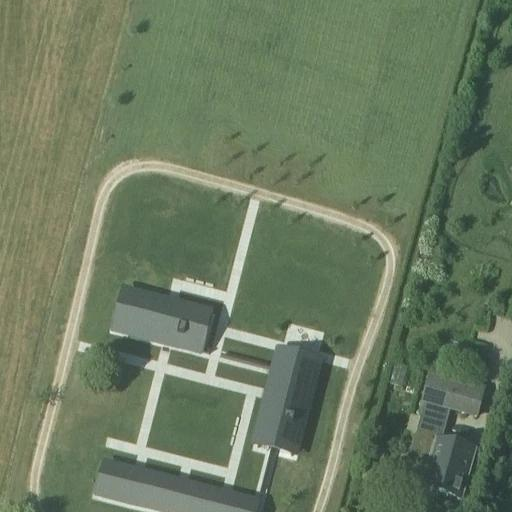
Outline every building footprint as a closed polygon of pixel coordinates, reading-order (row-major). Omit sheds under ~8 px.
[(107,210),(104,233),(115,235),(118,211),(107,210)] [(272,310),(289,246),(256,237),(238,301),(272,310)] [(72,349),(94,270),(66,263),(45,342),(72,349)] [(104,325),(189,347),(198,313),(113,290),(104,325)] [(275,333),(252,418),(287,427),(310,342),(275,333)] [(451,412),(476,419),(484,390),(432,376),(422,414),(415,438),(427,442),(421,461),(430,464),(422,491),(460,502),(474,453),(442,444),(451,412)] [(336,415),(341,439),(364,434),(359,410),(336,415)] [(97,496),(157,511),(159,511),(160,510),(140,505),(146,480),(166,485),(167,483),(105,467),(97,496)] [(256,511),(258,506),(196,491),(195,493),(215,498),(211,511),(256,511)]
